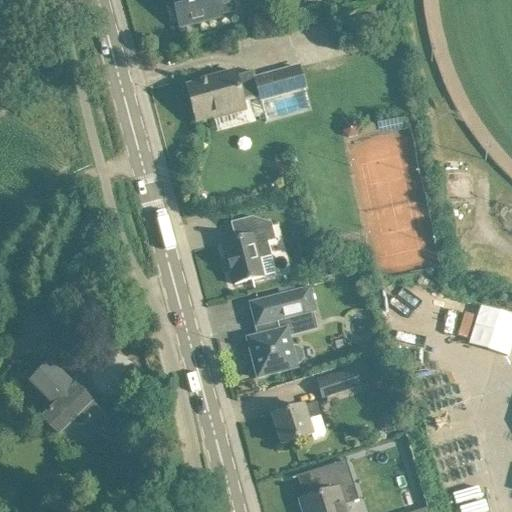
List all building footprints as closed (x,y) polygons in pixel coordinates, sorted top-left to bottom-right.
[(178,0),(179,1),(174,3),(180,27),(199,23),(222,17),(221,14),(236,11),(233,0),(178,0)] [(349,47),(373,42),(367,17),(343,23),(349,47)] [(187,88),(196,121),(213,116),(213,114),(243,107),(242,103),(258,98),(265,123),(309,112),(304,91),(299,69),(255,81),(253,73),(235,77),(234,73),(212,79),(213,81),(187,88)] [(343,132),(348,138),(357,137),(360,129),(354,123),(346,124),(343,132)] [(299,171),(293,151),(273,157),(279,177),(299,171)] [(270,223),(252,217),(230,223),(235,240),(223,243),(234,285),(276,274),(268,242),(275,240),(270,223)] [(297,369),(296,367),(298,366),(300,365),(301,364),(302,362),(303,361),(304,359),(304,357),(304,356),(304,355),(303,354),(303,352),(302,351),(300,349),(299,348),(296,347),(295,347),(293,347),(291,347),(288,336),(293,335),(290,323),(313,318),(311,313),(315,312),(309,289),(250,305),(256,327),(258,326),(261,336),(247,339),(257,379),(297,369)] [(453,346),(413,352),(426,434),(466,428),(453,346)] [(74,389),(47,361),(27,380),(54,408),(42,420),(53,431),(60,438),(65,433),(76,444),(90,431),(105,438),(120,445),(132,417),(117,411),(107,422),(75,388),(74,389)] [(371,380),(365,361),(354,364),(356,371),(359,384),(371,380)] [(356,371),(318,383),(323,398),(360,387),(359,384),(356,371)] [(394,392),(383,396),(387,407),(398,403),(394,392)] [(316,403),(291,411),(272,417),(282,446),(312,436),(314,441),(323,438),(325,432),(316,403)] [(332,467),(297,479),(303,500),(307,511),(346,511),(339,489),(332,467)]
